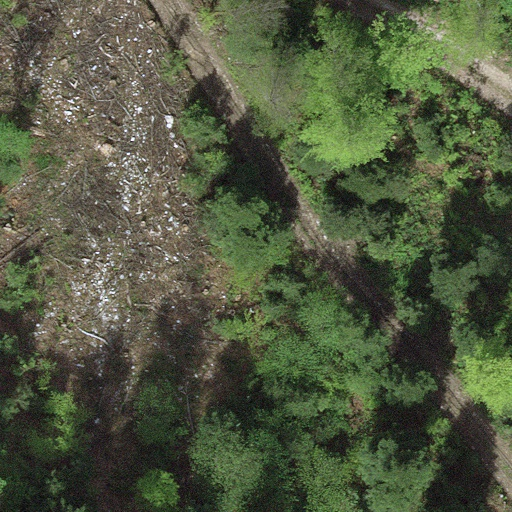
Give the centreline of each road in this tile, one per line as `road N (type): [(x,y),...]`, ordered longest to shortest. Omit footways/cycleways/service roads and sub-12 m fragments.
road 1 (track): [(163,0),(313,244),(511,494)]
road 2 (track): [(367,0),(511,91)]
